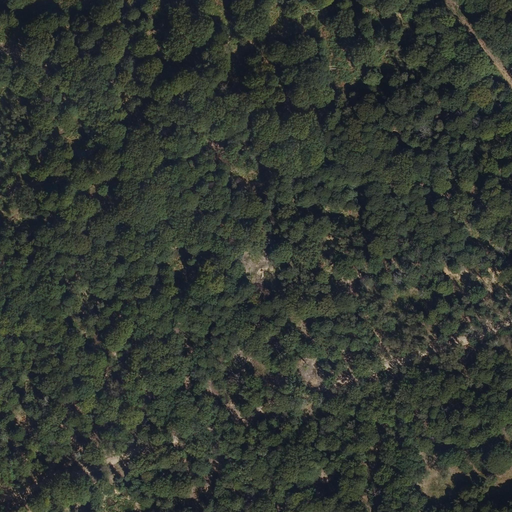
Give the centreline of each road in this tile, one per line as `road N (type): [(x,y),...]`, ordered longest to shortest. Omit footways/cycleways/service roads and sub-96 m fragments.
road 1 (unknown): [(0,498),(511,322)]
road 2 (unknown): [(511,216),(0,43)]
